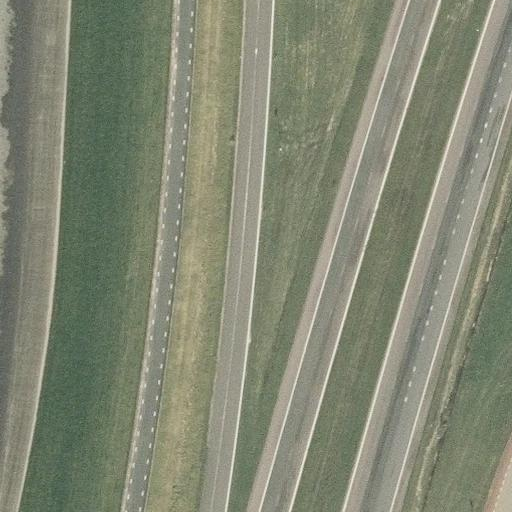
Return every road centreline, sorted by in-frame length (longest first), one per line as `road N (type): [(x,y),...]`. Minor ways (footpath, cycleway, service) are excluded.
road 1 (motorway): [(423,0),(272,511)]
road 2 (motorway): [(358,511),(509,0)]
road 3 (unclassified): [(132,511),(160,321),(185,0)]
road 4 (motorway): [(266,0),(242,321),(217,511)]
